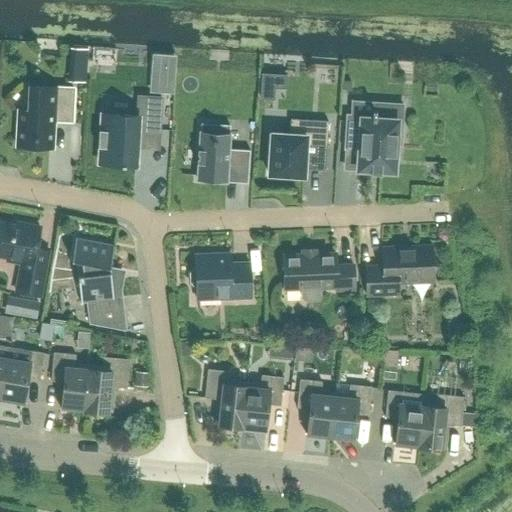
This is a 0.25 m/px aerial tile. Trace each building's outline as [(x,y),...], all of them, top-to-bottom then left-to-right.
[(266,71),(265,94),(278,95),(279,72),(266,71)] [(231,112),(254,114),(256,73),(233,72),(231,112)] [(350,90),(351,81),(343,81),(342,89),(350,90)] [(29,87),(28,110),(18,110),(16,146),(46,147),(52,148),(53,136),(54,113),(72,114),(73,88),(29,86),(29,87)] [(142,148),(142,136),(159,137),(161,97),(138,96),(136,116),(102,114),(101,130),(98,129),(98,131),(101,131),(100,146),(97,146),(97,147),(100,147),(99,163),(120,165),(120,166),(124,166),(124,165),(135,166),(136,147),(142,148)] [(345,113),(343,149),(344,149),(344,148),(347,148),(358,149),(357,169),(393,171),(394,166),(397,166),(398,153),(394,152),(395,144),(392,144),(393,124),(401,125),(403,104),(374,103),(374,111),(372,110),(371,118),(362,118),(362,114),(345,113)] [(271,133),(268,174),(303,176),(305,144),(326,146),(328,121),(290,119),(289,135),(271,133)] [(196,180),(216,181),(226,182),(227,174),(248,176),(250,150),(228,149),(230,124),(200,123),(196,180)] [(0,223),(0,254),(7,256),(6,260),(21,263),(16,291),(39,296),(48,250),(36,248),(40,227),(27,225),(26,228),(0,223)] [(75,237),(71,260),(75,261),(81,303),(86,303),(89,323),(124,330),(116,268),(110,266),(114,244),(113,244),(112,245),(76,238),(76,237),(75,237)] [(382,265),(365,266),(366,295),(398,294),(398,283),(433,282),(432,245),(412,246),(412,248),(399,248),(397,247),(381,247),(382,265)] [(189,272),(190,282),(194,286),(196,286),(196,299),(250,297),(249,262),(223,263),(222,253),(195,254),(195,268),(193,268),(189,272)] [(320,288),(335,287),(335,290),(354,290),(353,264),(336,265),(335,253),(283,255),(284,290),(301,289),(301,297),(305,300),(317,300),(320,296),(320,288)] [(0,395),(8,347),(0,345),(0,395)] [(44,353),(8,347),(0,395),(0,397),(23,402),(27,377),(39,380),(44,353)] [(61,406),(84,409),(88,364),(75,363),(75,354),(53,352),(50,381),(63,382),(61,406)] [(102,366),(88,364),(84,409),(111,411),(113,399),(109,399),(110,386),(126,388),(129,359),(103,357),(102,366)] [(453,381),(465,377),(458,362),(447,366),(453,381)] [(241,426),(246,382),(232,381),(233,371),(207,369),(204,397),(221,399),(219,412),(215,411),(214,423),(241,426)] [(260,384),(246,382),(241,426),(265,429),(267,404),(280,406),(283,377),(261,374),(260,384)] [(309,409),(306,433),(330,436),(334,391),(321,390),(322,381),(299,379),(296,407),(309,409)] [(334,391),(330,436),(353,438),(356,414),(368,415),(371,386),(349,384),(348,393),(334,391)] [(394,443),(418,445),(423,401),(423,393),(387,390),(384,417),(397,418),(394,443)] [(436,402),(423,401),(418,445),(445,448),(446,436),(442,436),(444,423),(460,425),(463,396),(437,393),(436,402)]
